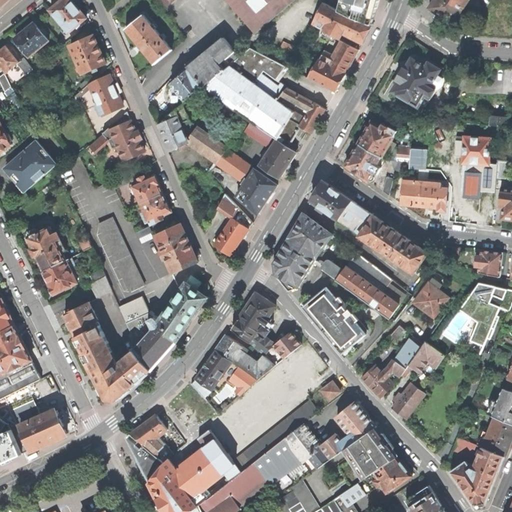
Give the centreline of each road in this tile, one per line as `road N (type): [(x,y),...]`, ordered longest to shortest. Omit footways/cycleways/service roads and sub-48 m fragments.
road 1 (residential): [(468,511),(274,281),(250,269)]
road 2 (residential): [(92,0),(216,271),(237,289)]
road 3 (residential): [(0,236),(97,437)]
road 4 (residential): [(316,159),(418,230),(511,241)]
road 5 (secondary): [(97,437),(177,374),(237,289)]
road 6 (secondary): [(316,159),(400,16)]
road 7 (secondary): [(250,269),(316,159)]
road 8 (residential): [(511,51),(448,46),(400,16)]
